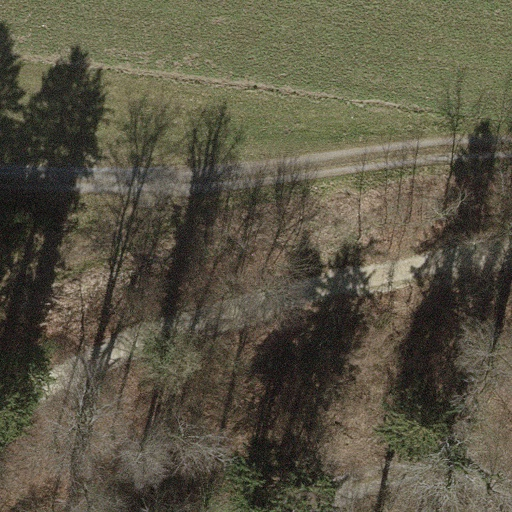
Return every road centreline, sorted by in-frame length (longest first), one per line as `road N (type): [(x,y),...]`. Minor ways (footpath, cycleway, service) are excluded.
road 1 (track): [(0,415),(119,351),(312,289),(511,253)]
road 2 (track): [(0,178),(155,184),(454,147),(511,153)]
road 3 (track): [(511,488),(476,473),(412,469),(351,485),(303,511)]
road 4 (track): [(155,184),(110,239),(0,279)]
